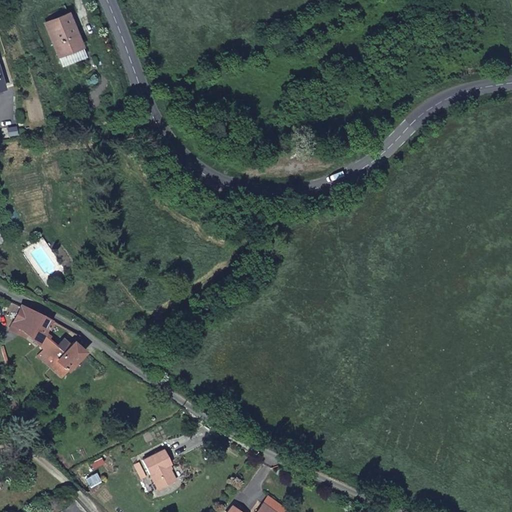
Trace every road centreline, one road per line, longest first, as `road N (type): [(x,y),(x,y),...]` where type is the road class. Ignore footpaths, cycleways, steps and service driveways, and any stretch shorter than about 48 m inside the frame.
road 1 (secondary): [(511,82),(434,104),(376,158),(326,185),(270,194),(239,189),(191,165),(157,127),(107,0)]
road 2 (unclassified): [(395,511),(247,443),(0,289)]
